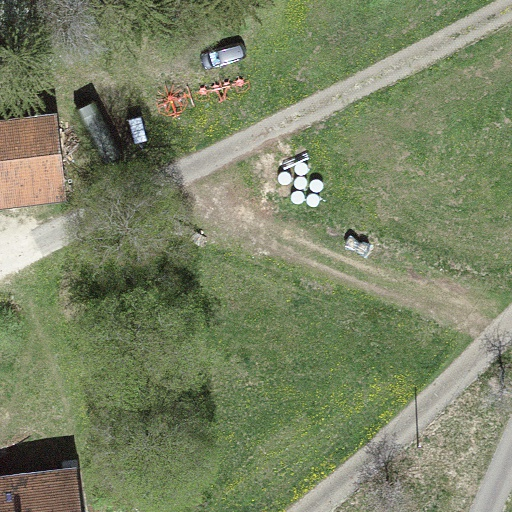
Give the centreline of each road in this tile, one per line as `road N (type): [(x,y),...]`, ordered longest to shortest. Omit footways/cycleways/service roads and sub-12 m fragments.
road 1 (track): [(110,511),(79,260),(121,206),(511,12)]
road 2 (track): [(309,511),(371,469),(511,330)]
